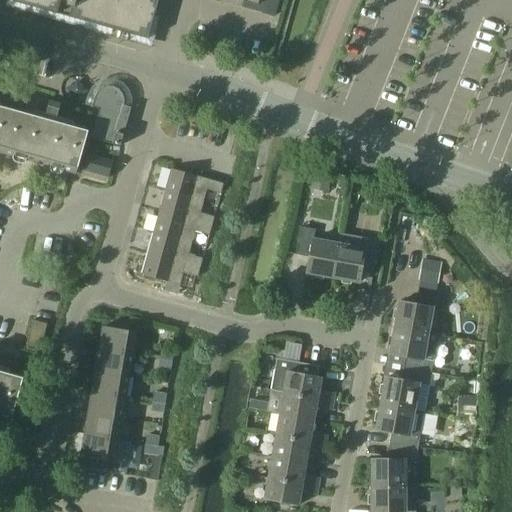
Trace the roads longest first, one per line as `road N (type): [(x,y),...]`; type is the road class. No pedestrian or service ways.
road 1 (residential): [(335,511),(365,341),(283,324),(246,334),(99,290)]
road 2 (residential): [(511,196),(297,120)]
road 3 (residential): [(35,491),(78,303),(99,290)]
road 4 (residential): [(0,291),(19,220),(58,229),(76,196),(121,207)]
road 5 (residential): [(161,72),(0,25)]
road 6 (residential): [(297,120),(161,72)]
road 7 (residential): [(121,207),(161,72)]
road 8 (residential): [(297,120),(346,0)]
